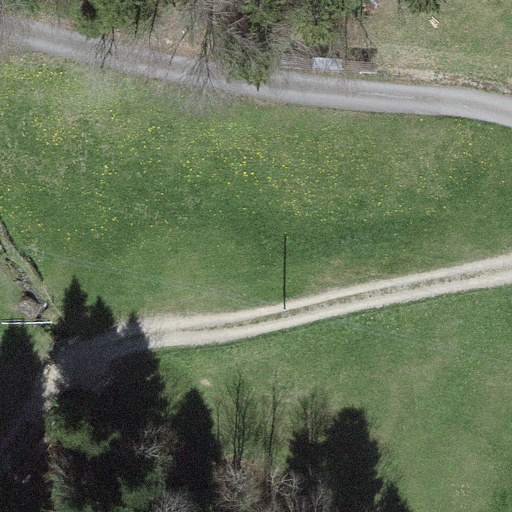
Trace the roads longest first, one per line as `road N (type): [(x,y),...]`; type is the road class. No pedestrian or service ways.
road 1 (track): [(511,277),(90,351),(23,453),(0,465)]
road 2 (residential): [(0,24),(229,76),(511,114)]
